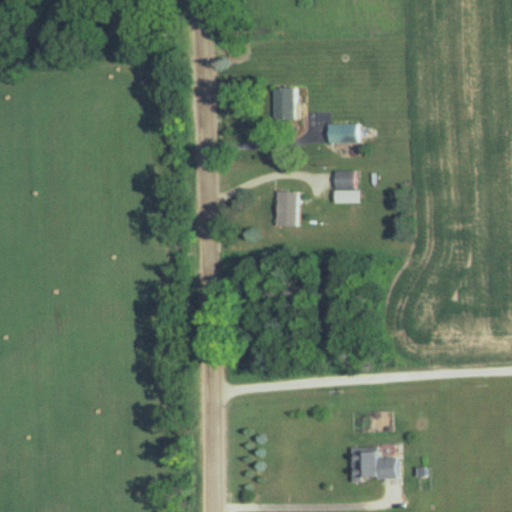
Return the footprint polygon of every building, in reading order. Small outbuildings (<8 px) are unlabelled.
[(274,88),(274,121),(297,121),(297,88),(274,88)] [(359,143),(359,124),(329,124),(329,143),(359,143)] [(356,189),(356,171),(337,171),(337,189),(356,189)] [(299,191),(279,191),(279,226),(299,226),(299,191)] [(354,447),(354,478),(403,478),(403,457),(382,457),(382,447),(354,447)]
